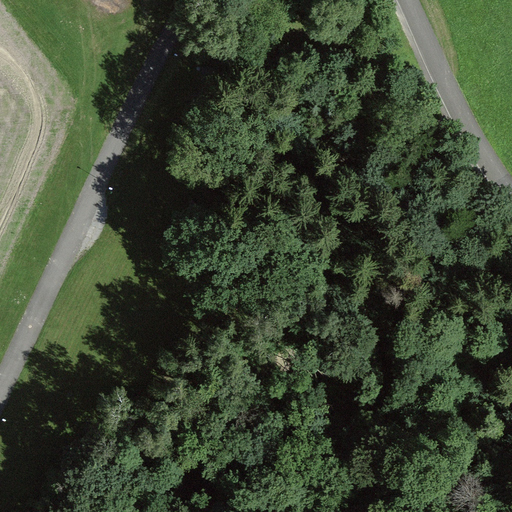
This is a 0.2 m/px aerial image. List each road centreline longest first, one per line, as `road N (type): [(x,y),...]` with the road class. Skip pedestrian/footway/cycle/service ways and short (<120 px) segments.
road 1 (unclassified): [(195,0),(0,396)]
road 2 (unclassified): [(511,200),(468,133),(408,0)]
